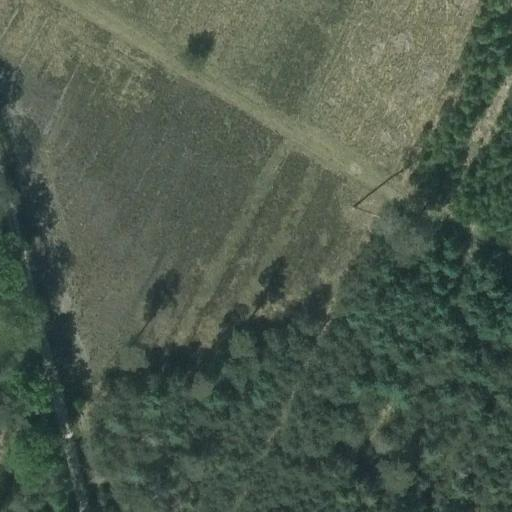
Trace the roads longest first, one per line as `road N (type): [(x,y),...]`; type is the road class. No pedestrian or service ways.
road 1 (track): [(79,0),(511,262)]
road 2 (track): [(82,499),(0,179)]
